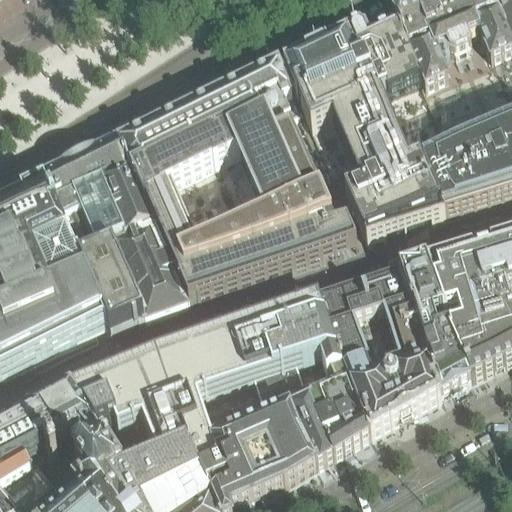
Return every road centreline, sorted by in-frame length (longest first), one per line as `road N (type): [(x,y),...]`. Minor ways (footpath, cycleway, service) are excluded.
road 1 (residential): [(511,222),(187,329),(0,414)]
road 2 (residential): [(0,177),(179,61)]
road 3 (residential): [(179,61),(226,71),(374,0)]
road 4 (tertiary): [(511,446),(396,511)]
road 5 (residential): [(106,0),(0,69)]
